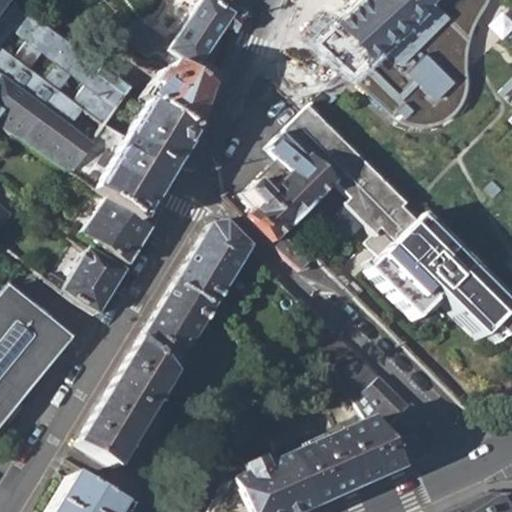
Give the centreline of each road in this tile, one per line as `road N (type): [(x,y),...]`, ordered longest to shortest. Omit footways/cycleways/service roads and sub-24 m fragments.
road 1 (residential): [(189,193),(221,214),(445,426),(475,465)]
road 2 (residential): [(6,511),(171,243),(189,193)]
road 3 (residential): [(189,193),(270,0)]
